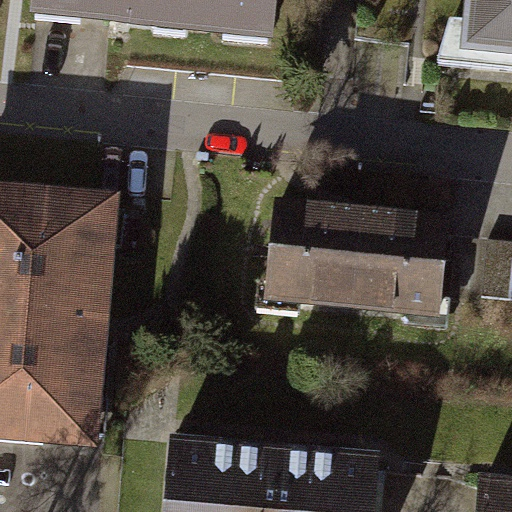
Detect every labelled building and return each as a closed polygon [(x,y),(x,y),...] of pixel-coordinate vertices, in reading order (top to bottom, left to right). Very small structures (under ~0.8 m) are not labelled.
[(280,0),(37,0),(35,18),(275,45),(280,0)] [(511,0),(471,0),(466,62),(511,66),(511,0)] [(108,197),(0,185),(0,448),(81,456),(108,197)] [(445,224),(267,207),(257,315),(435,331),(445,224)] [(511,252),(492,251),(488,307),(511,308),(511,252)] [(375,511),(379,466),(172,452),(167,511),(375,511)] [(511,511),(511,498),(483,496),(481,511),(511,511)]
